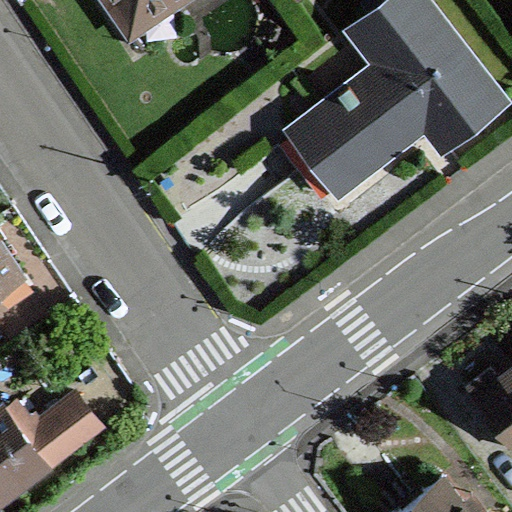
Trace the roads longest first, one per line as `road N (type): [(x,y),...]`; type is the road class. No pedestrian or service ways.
road 1 (residential): [(0,72),(237,425)]
road 2 (tertiary): [(237,425),(511,222)]
road 3 (tertiary): [(124,511),(237,425)]
